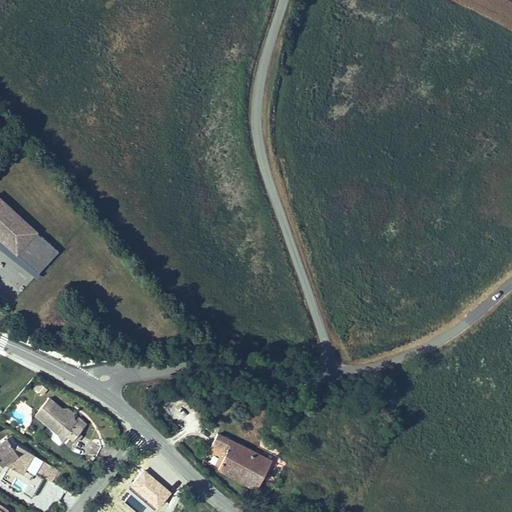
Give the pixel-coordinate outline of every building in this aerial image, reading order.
[(38,233),(0,199),(0,242),(16,257),(18,256),(37,234),(38,233)] [(18,256),(39,274),(58,253),(37,234),(18,256)] [(37,380),(32,389),(42,395),(47,386),(37,380)] [(46,396),(34,413),(55,428),(58,424),(76,438),(81,430),(79,429),(83,420),(77,415),(73,419),(46,396)] [(14,443),(6,433),(0,436),(0,457),(3,457),(19,470),(32,451),(16,440),(14,443)] [(267,460),(220,436),(212,451),(223,456),(229,460),(224,473),(257,490),(267,460)] [(229,460),(223,456),(217,469),(224,473),(229,460)] [(56,470),(41,458),(34,468),(50,479),(56,470)]
